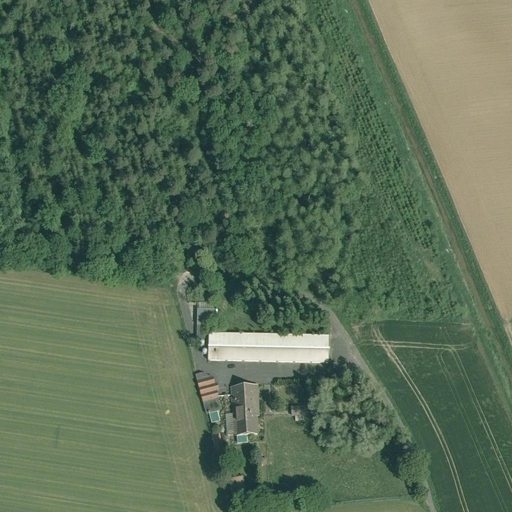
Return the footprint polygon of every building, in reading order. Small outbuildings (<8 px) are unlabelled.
[(212,298),(195,298),(194,334),(205,334),(204,354),(327,357),(328,326),(211,324),(212,298)] [(200,364),(193,366),(204,405),(207,405),(209,415),(218,412),(216,402),(219,401),(215,389),(216,389),(215,383),(217,382),(215,374),(213,375),(211,369),(210,369),(200,364)] [(257,427),(254,376),(228,378),(231,429),(235,428),(235,435),(245,434),(245,428),(257,427)] [(302,397),(289,398),(289,408),(292,408),(293,414),(302,413),(302,397)] [(221,442),(217,425),(209,427),(213,444),(221,442)] [(244,483),(240,468),(224,472),(228,487),(244,483)]
